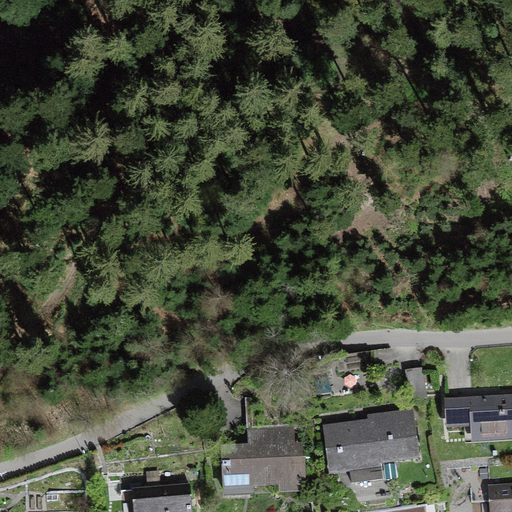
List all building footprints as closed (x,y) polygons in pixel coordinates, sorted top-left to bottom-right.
[(426,398),(421,370),(406,373),(411,401),(426,398)] [(511,397),(446,401),(448,429),(475,427),(476,434),(511,431),(511,397)] [(349,467),(352,484),(383,479),(381,460),(416,455),(410,414),(370,419),(371,423),(331,429),(333,448),(337,447),(340,468),(349,467)] [(253,485),(282,483),(282,490),(311,488),(308,468),(301,468),(298,448),(293,448),(292,428),(264,430),(265,446),(223,448),(224,462),(222,462),(227,495),(254,493),(253,485)] [(191,511),(190,485),(132,490),(133,508),(124,509),(124,511),(191,511)] [(467,503),(467,511),(511,511),(511,485),(471,489),(471,498),(493,496),(493,501),(467,503)]
